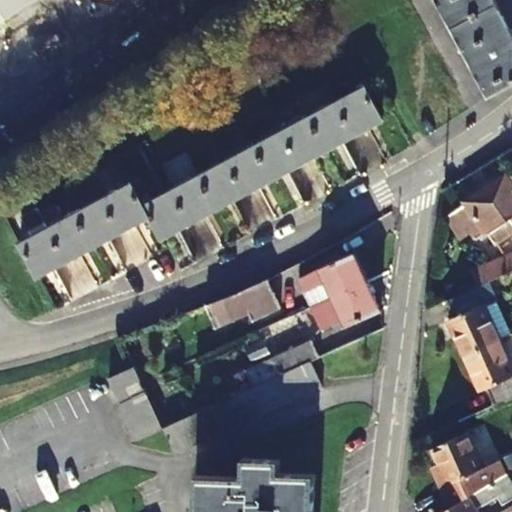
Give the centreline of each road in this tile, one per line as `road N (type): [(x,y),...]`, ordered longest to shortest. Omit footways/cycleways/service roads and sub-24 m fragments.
road 1 (residential): [(421,177),(196,288),(0,352)]
road 2 (residential): [(421,177),(381,511)]
